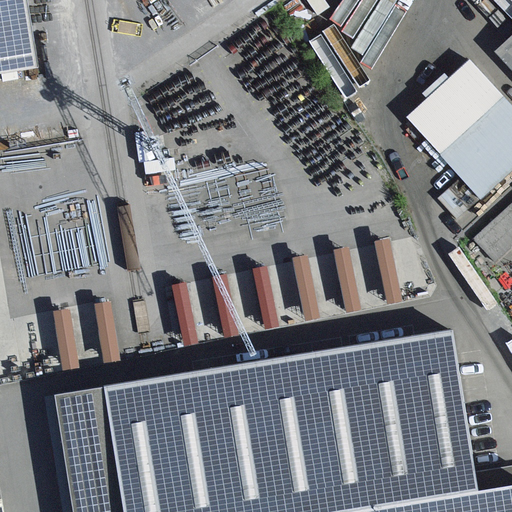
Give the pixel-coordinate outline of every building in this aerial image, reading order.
[(0,0),(0,77),(36,71),(23,0),(0,0)] [(322,0),(304,0),(315,16),(328,8),(322,0)] [(511,36),(493,54),(511,74),(511,36)] [(402,116),(437,154),(499,97),(465,59),(402,116)] [(511,168),(511,110),(499,97),(437,154),(458,177),(435,198),(455,221),(511,168)] [(511,245),(511,199),(472,237),(495,261),(511,245)] [(387,242),(373,245),(386,306),(400,303),(387,242)] [(347,250),(332,253),(345,314),(359,311),(347,250)] [(305,259),(291,262),(304,323),(318,320),(305,259)] [(264,268),(250,271),(262,332),(277,329),(264,268)] [(224,276),(210,279),(222,340),(236,337),(224,276)] [(185,284),(170,287),(183,348),(197,346),(185,284)] [(105,300),(91,303),(104,364),(118,361),(105,300)] [(64,309),(50,312),(63,373),(77,370),(64,309)] [(443,328),(96,385),(116,511),(511,511),(511,481),(469,489),(443,328)] [(116,511),(96,385),(47,393),(66,511),(116,511)]
